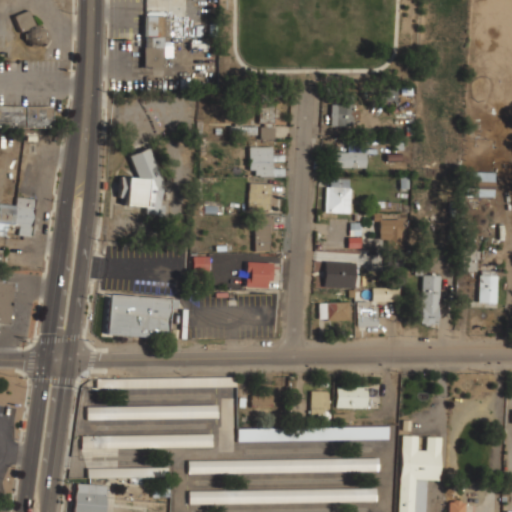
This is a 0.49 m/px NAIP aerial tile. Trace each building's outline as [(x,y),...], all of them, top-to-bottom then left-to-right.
[(18,33),(26,31),(30,47),(42,43),(34,9),(13,15),(18,33)] [(167,40),(167,12),(142,12),(142,68),(162,68),(162,40),(167,40)] [(395,88),(380,88),(381,100),(395,100),(395,88)] [(258,127),(274,127),(274,100),(258,100),(258,127)] [(352,126),(352,103),(330,103),(330,126),(352,126)] [(52,105),(0,105),(0,128),(52,128),(52,105)] [(257,126),(230,126),(230,134),(257,135),(257,126)] [(274,139),(274,127),(258,127),(258,139),(274,139)] [(346,152),(332,152),(332,167),(364,167),(364,147),(346,147),(346,152)] [(158,151),(132,151),(132,176),(119,176),(119,205),(144,205),(144,216),(159,216),(158,151)] [(248,176),(283,176),(283,166),(274,166),(274,158),(248,158),(248,176)] [(494,172),(469,171),(469,181),(472,181),(472,196),(493,196),(494,172)] [(325,212),(348,212),(348,179),(325,179),(325,212)] [(248,209),(272,209),(272,183),(248,183),(248,209)] [(0,235),(32,236),(33,201),(0,200),(0,235)] [(377,240),(401,240),(401,213),(377,213),(377,240)] [(253,251),(271,251),(271,215),(253,215),(253,251)] [(207,256),(191,256),(192,270),(208,270),(207,256)] [(244,287),(270,287),(270,262),(244,262),(244,287)] [(345,287),(345,262),(324,262),(324,287),(345,287)] [(421,325),(438,325),(438,274),(421,274),(421,325)] [(479,302),(496,302),(496,274),(479,274),(479,302)] [(0,323),(8,324),(12,282),(0,280),(0,323)] [(398,301),(398,288),(371,288),(371,302),(356,301),(355,326),(376,326),(377,301),(398,301)] [(106,334),(167,338),(169,308),(174,308),(175,298),(108,295),(106,334)] [(348,303),(317,303),(317,320),(348,320),(348,303)] [(235,376),(95,379),(95,389),(236,387),(235,376)] [(365,386),(334,386),(334,407),(365,407),(365,386)] [(328,422),(328,390),(309,390),(309,422),(328,422)] [(250,408),(271,408),(271,394),(250,394),(250,408)] [(86,418),(216,418),(216,405),(86,405),(86,418)] [(387,440),(387,427),(237,427),(237,440),(387,440)] [(81,435),(81,449),(211,447),(211,434),(81,435)] [(439,436),(400,435),(398,511),(425,511),(426,480),(438,480),(439,436)] [(188,473),(377,472),(377,458),(187,460),(188,473)] [(86,468),(86,478),(167,478),(167,468),(86,468)] [(104,511),(104,485),(73,484),(73,511),(104,511)] [(188,490),(188,503),(375,502),(375,488),(188,490)] [(464,511),(465,501),(447,501),(446,511),(464,511)]
